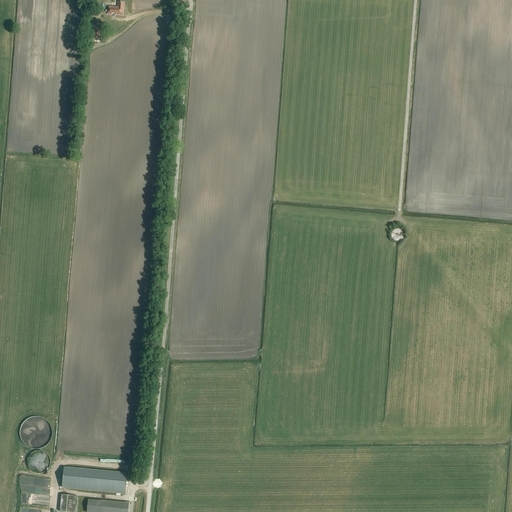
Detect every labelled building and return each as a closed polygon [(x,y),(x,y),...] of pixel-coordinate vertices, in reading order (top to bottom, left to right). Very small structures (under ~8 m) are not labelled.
[(96,0),(95,16),(102,17),(103,2),(103,1),(97,0),(96,0)] [(124,2),(117,2),(117,7),(108,6),(107,14),(112,14),(112,13),(116,14),(116,15),(123,15),(124,2)] [(126,474),(63,468),(61,487),(124,493),(126,474)] [(61,495),(60,511),(62,511),(75,511),(77,496),(61,495)] [(127,511),(129,504),(88,500),(86,511),(127,511)]
